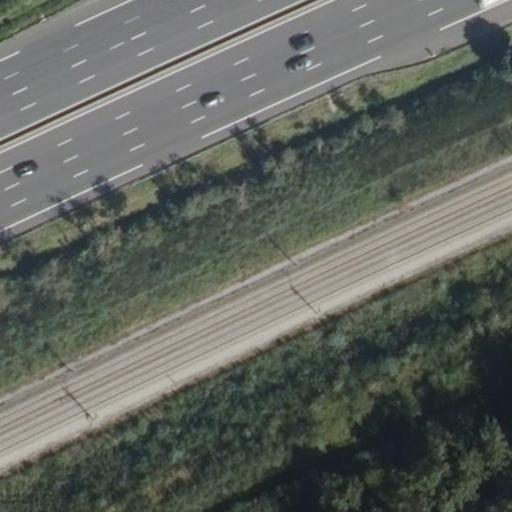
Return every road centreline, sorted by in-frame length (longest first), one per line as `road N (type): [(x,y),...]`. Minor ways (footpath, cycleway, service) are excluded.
road 1 (motorway): [(0,195),(425,0)]
road 2 (motorway): [(214,0),(0,99)]
road 3 (track): [(370,403),(511,345)]
